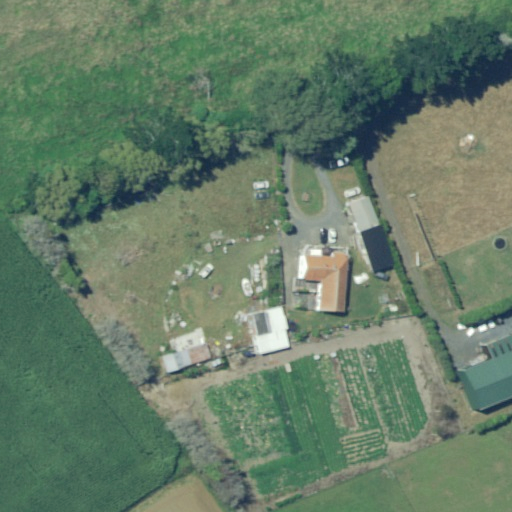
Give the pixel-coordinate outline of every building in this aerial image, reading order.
[(347,204),(358,233),(360,233),(363,242),(380,236),(376,226),(377,225),(366,196),(347,204)] [(342,312),(342,311),(345,258),(342,258),(342,254),(331,253),(330,257),(301,256),(300,280),(318,281),(316,309),(316,311),(342,312)] [(282,310),(250,318),(255,335),(263,333),(262,327),(282,322),(281,317),(284,317),(282,310)] [(511,329),(476,344),(482,358),(451,370),(466,409),(511,390),(511,329)] [(186,349),(162,357),(166,372),(191,364),(186,349)]
